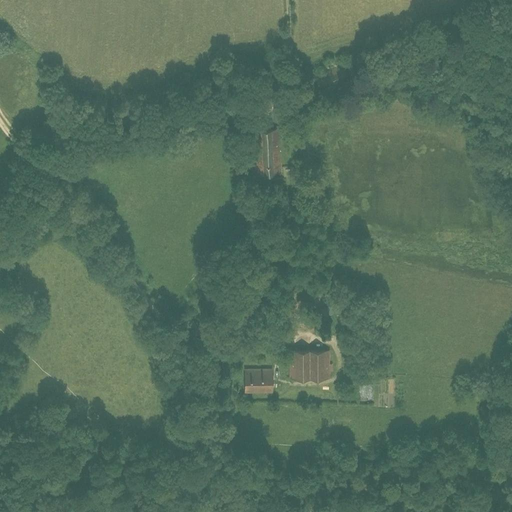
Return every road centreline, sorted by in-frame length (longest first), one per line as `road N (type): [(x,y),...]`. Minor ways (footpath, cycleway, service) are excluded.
road 1 (track): [(8,132),(165,327),(176,380),(167,472)]
road 2 (track): [(287,102),(68,132),(13,131)]
road 3 (track): [(511,15),(370,78),(287,102)]
